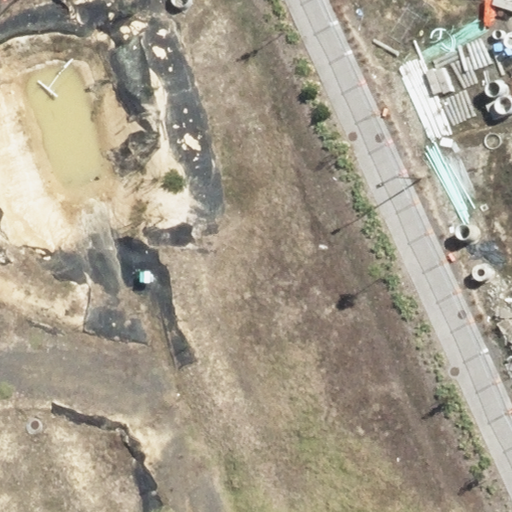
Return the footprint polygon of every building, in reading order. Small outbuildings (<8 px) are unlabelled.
[(350,125),(259,0),(220,0),(149,53),(253,196),(350,125)] [(338,0),(365,38),(418,0),(338,0)] [(62,109),(0,153),(0,236),(66,328),(167,255),(62,109)] [(26,403),(0,406),(0,488),(37,484),(26,403)] [(244,511),(233,491),(192,511),(244,511)]
